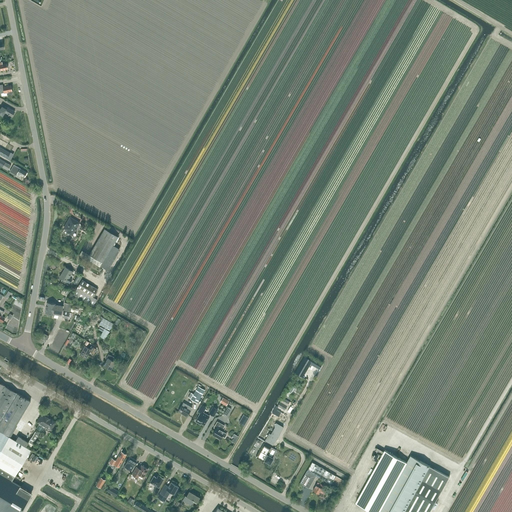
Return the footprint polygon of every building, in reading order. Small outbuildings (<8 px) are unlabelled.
[(13,94),(11,85),(3,86),(3,84),(0,84),(0,92),(1,93),(7,92),(7,95),(13,94)] [(7,106),(6,108),(2,106),(0,109),(0,114),(3,116),(4,112),(7,114),(12,117),(15,111),(7,106)] [(10,153),(0,146),(0,154),(7,159),(10,153)] [(11,165),(0,159),(0,165),(2,167),(8,170),(11,165)] [(27,172),(14,164),(9,172),(16,176),(17,174),(20,176),(20,175),(24,177),(27,172)] [(76,228),(79,224),(80,222),(76,220),(75,221),(70,218),(63,228),(69,232),(68,233),(72,235),(76,229),(75,228),(76,228)] [(118,237),(104,229),(89,254),(102,262),(100,266),(108,270),(120,249),(113,245),(118,237)] [(67,282),(73,271),(65,267),(59,277),(67,282)] [(98,288),(82,279),(73,295),(93,306),(98,299),(94,297),(98,290),(97,289),(98,288)] [(47,302),(45,313),(55,314),(61,315),(63,306),(56,305),(57,304),(47,302)] [(70,319),(71,313),(70,312),(70,311),(64,310),(63,317),(70,319)] [(110,331),(107,330),(108,329),(110,330),(113,323),(103,318),(99,324),(105,328),(100,336),(105,339),(110,331)] [(90,350),(91,351),(94,352),(96,348),(91,345),(90,348),(85,345),(80,354),(86,358),(90,350)] [(114,357),(110,355),(108,354),(106,358),(107,359),(106,361),(104,365),(111,369),(115,361),(113,360),(114,357)] [(304,356),(294,372),(303,377),(312,360),(304,356)] [(9,436),(30,401),(0,382),(0,466),(15,476),(30,449),(26,447),(26,446),(30,448),(40,432),(36,429),(32,437),(31,437),(28,442),(21,438),(21,437),(19,436),(18,436),(15,440),(9,436)] [(290,384),(286,390),(291,393),(294,387),(290,384)] [(190,393),(188,397),(197,402),(205,390),(198,386),(193,394),(190,393)] [(277,406),(285,410),(290,401),(283,397),(280,401),(279,400),(278,402),(279,403),(277,406)] [(187,415),(191,409),(192,407),(183,402),(182,404),(178,411),(182,413),(182,412),(187,415)] [(233,406),(228,413),(232,416),(237,409),(233,406)] [(209,413),(214,416),(218,409),(213,407),(209,413)] [(201,411),(195,421),(200,424),(201,423),(204,425),(207,420),(206,420),(207,418),(208,419),(210,416),(201,411)] [(51,430),(56,422),(43,414),(38,422),(39,423),(36,428),(42,431),(45,426),(51,430)] [(244,414),(239,422),(244,425),(249,417),(244,414)] [(213,428),(215,429),(213,434),(220,439),(222,436),(224,437),(226,434),(224,432),(222,431),(225,426),(217,422),(213,428)] [(273,445),(283,427),(279,425),(277,429),(275,427),(271,434),(269,433),(264,440),(273,445)] [(267,454),(271,447),(264,443),(256,457),(264,462),(264,460),(270,463),(273,458),(267,454)] [(407,462),(387,451),(385,450),(356,503),(372,511),(429,511),(442,490),(450,477),(411,455),(407,462)] [(114,464),(119,467),(126,454),(121,451),(116,460),(112,458),(109,463),(114,465),(114,464)] [(454,461),(456,458),(444,452),(443,455),(454,461)] [(136,460),(130,457),(125,466),(131,469),(136,460)] [(343,480),(336,476),(312,462),(307,470),(300,483),(309,488),(316,475),(331,484),(338,488),(343,480)] [(139,475),(143,477),(148,469),(142,465),(139,469),(137,467),(133,474),(137,477),(139,475)] [(15,476),(0,466),(0,511),(20,511),(32,493),(12,480),(15,476)] [(150,483),(159,488),(164,478),(160,476),(158,475),(157,477),(154,476),(150,483)] [(101,488),(106,480),(100,477),(96,485),(101,488)] [(170,492),(174,494),(178,486),(171,482),(169,486),(165,484),(160,493),(167,497),(170,492)] [(326,491),(322,488),(323,485),(319,483),(318,485),(316,484),(313,490),(319,493),(320,492),(324,494),(326,491)] [(462,493),(465,487),(458,484),(455,490),(462,493)] [(110,486),(107,491),(116,496),(119,491),(110,486)] [(200,497),(189,491),(186,495),(185,495),(182,500),(191,505),(193,501),(196,503),(200,497)] [(452,511),(455,504),(449,500),(445,507),(452,511)] [(133,506),(143,511),(147,511),(150,509),(136,501),(133,506)]
